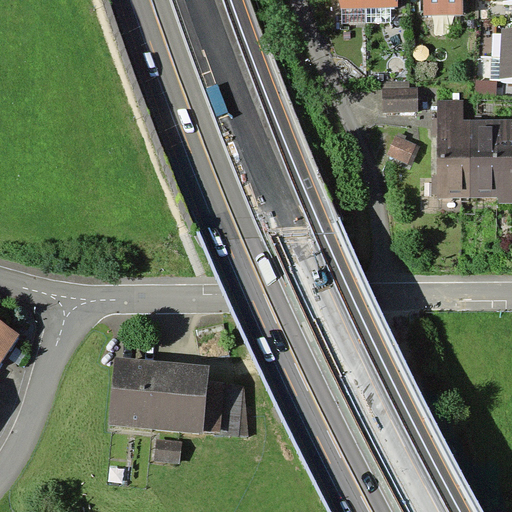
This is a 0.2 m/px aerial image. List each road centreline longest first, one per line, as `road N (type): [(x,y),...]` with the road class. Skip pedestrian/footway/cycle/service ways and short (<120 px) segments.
road 1 (motorway): [(437,511),(303,234),(216,0)]
road 2 (motorway): [(152,0),(296,378),(369,511)]
road 3 (residential): [(81,306),(402,297)]
road 4 (residential): [(402,297),(375,184),(301,0)]
road 5 (residential): [(81,306),(15,466),(0,481)]
